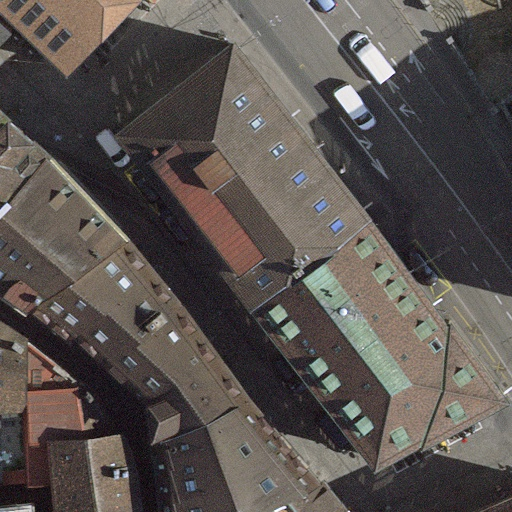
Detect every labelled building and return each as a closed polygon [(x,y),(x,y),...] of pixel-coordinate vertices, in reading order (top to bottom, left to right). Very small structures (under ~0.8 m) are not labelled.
[(2,0),(70,64),(131,0),(2,0)] [(231,37),(117,127),(254,299),(367,209),(231,37)] [(0,135),(18,118),(0,99),(0,135)] [(0,230),(79,164),(51,143),(18,118),(0,135),(0,230)] [(0,280),(59,319),(150,256),(79,164),(0,230),(0,280)] [(367,209),(254,299),(379,464),(492,399),(506,390),(379,224),(367,209)] [(273,400),(150,256),(59,319),(177,403),(179,459),(273,400)] [(8,319),(0,318),(0,475),(23,476),(17,420),(47,420),(48,355),(30,356),(26,333),(8,319)] [(98,388),(48,355),(47,420),(43,491),(77,490),(71,449),(149,438),(98,388)] [(273,400),(179,459),(185,511),(323,511),(351,500),(273,400)] [(160,511),(149,438),(71,449),(77,490),(80,511),(160,511)] [(0,511),(21,511),(23,476),(0,475),(0,511)] [(511,511),(511,495),(471,511),(511,511)] [(358,511),(351,500),(323,511),(358,511)]
